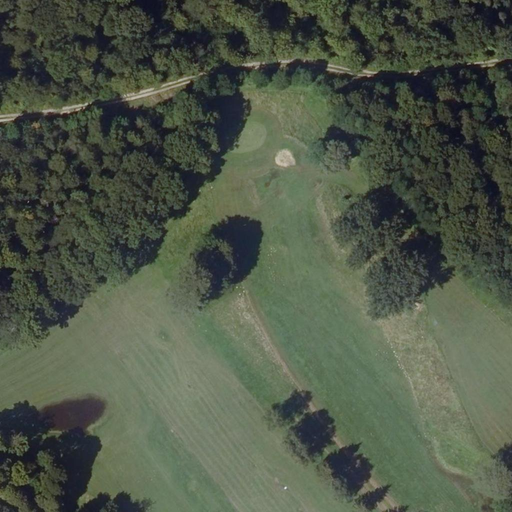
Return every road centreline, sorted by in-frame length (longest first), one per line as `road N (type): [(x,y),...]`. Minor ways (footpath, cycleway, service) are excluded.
road 1 (track): [(0,119),(137,99),(216,72),(313,62),(398,74),(511,62)]
road 2 (track): [(313,62),(511,253)]
